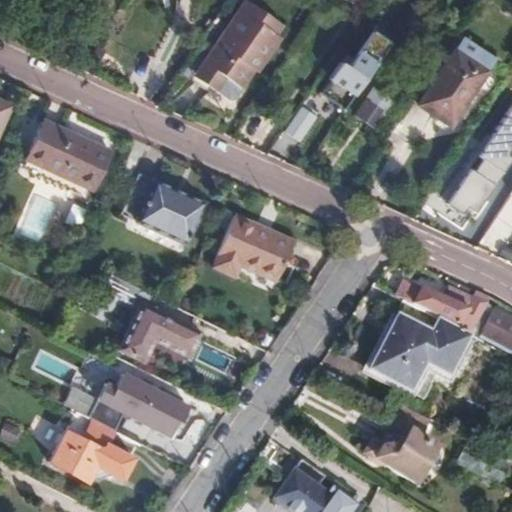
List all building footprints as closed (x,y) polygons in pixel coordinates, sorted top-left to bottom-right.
[(240,91),(253,73),(251,72),(259,58),(264,61),(277,40),(274,38),(281,27),(245,3),(221,38),(225,41),(196,83),(215,96),(216,95),(228,103),(233,101),(240,91)] [(225,41),(221,38),(193,80),(196,83),(225,41)] [(342,89),(354,97),(387,49),(371,39),(361,53),(359,51),(347,69),(340,64),(330,80),(331,81),(328,87),(329,93),(334,96),(339,93),(342,89)] [(419,105),(457,131),(492,77),(455,52),(419,105)] [(255,75),(264,61),(259,58),(251,72),(253,73),(255,75)] [(371,102),(383,110),(394,94),(382,86),(371,102)] [(511,99),(449,205),(474,220),(511,156),(511,99)] [(0,126),(8,108),(0,104),(0,126)] [(292,119),(278,139),(290,148),(304,127),(292,119)] [(22,161),(90,192),(108,153),(40,122),(22,161)] [(124,218),(185,246),(204,205),(142,177),(124,218)] [(18,233),(37,242),(56,203),(36,193),(18,233)] [(212,268),(234,277),(238,266),(275,282),(292,243),(232,217),(215,256),(217,257),(212,268)] [(511,260),(511,234),(501,253),(511,260)] [(111,274),(101,290),(133,306),(142,290),(111,274)] [(469,335),(485,304),(472,297),(469,296),(467,300),(460,311),(439,300),(402,282),(394,296),(402,301),(469,335)] [(460,311),(467,300),(445,289),(439,300),(460,311)] [(447,376),(469,335),(402,301),(372,358),(413,382),(424,363),(447,376)] [(117,348),(141,361),(153,339),(186,355),(197,333),(140,304),(117,348)] [(479,336),(511,352),(511,316),(495,307),(479,336)] [(407,392),(413,382),(372,358),(366,370),(407,392)] [(93,403),(86,418),(87,418),(111,431),(119,415),(93,403)] [(427,421),(400,408),(378,445),(371,441),(364,454),(416,484),(436,447),(419,437),(427,421)] [(111,431),(87,418),(77,438),(63,432),(47,463),(85,483),(91,471),(119,485),(132,461),(104,446),(111,431)] [(32,440),(52,441),(53,422),(33,421),(32,440)] [(511,463),(466,441),(456,463),(500,485),(511,463)] [(358,511),(363,506),(334,485),(327,495),(308,480),(314,470),(300,461),(272,499),(289,511),(358,511)] [(395,511),(373,499),(365,511),(395,511)]
